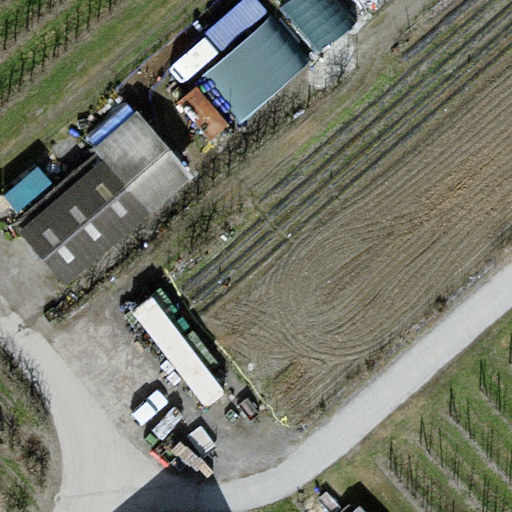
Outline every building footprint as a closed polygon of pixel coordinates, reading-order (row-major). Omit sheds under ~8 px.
[(238,113),(310,60),(265,0),(237,0),(212,19),(229,43),(201,63),(238,113)] [(290,0),(321,42),(355,18),(341,0),(290,0)] [(137,111),(10,224),(66,287),(193,174),(137,111)] [(136,309),(210,392),(228,376),(154,293),(136,309)] [(377,511),(366,497),(344,511),(377,511)]
